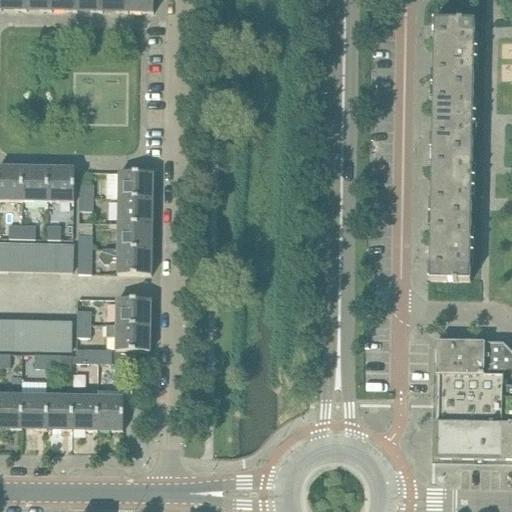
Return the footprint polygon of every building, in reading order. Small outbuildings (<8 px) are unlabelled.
[(0,0),(0,12),(26,13),(26,0),(0,0)] [(26,0),(26,13),(51,13),(51,0),(26,0)] [(51,0),(51,13),(77,14),(76,0),(51,0)] [(102,0),(76,0),(77,14),(102,14),(102,0)] [(127,0),(102,0),(102,14),(127,15),(127,0)] [(153,0),(127,0),(127,15),(153,15),(153,0)] [(431,88),(474,89),(475,24),(432,23),(432,39),(436,39),(436,74),(431,74),(431,88)] [(430,153),(472,154),(474,89),(431,88),(431,103),(435,103),(435,115),(435,138),(430,138),(430,153)] [(429,218),(471,219),(472,154),(430,153),(430,168),(434,168),(434,180),(433,202),(429,202),(429,218)] [(0,203),(23,204),(23,169),(0,169),(0,203)] [(23,204),(48,204),(48,170),(23,169),(23,204)] [(48,170),(48,204),(74,204),(74,170),(48,170)] [(119,200),(153,201),(153,175),(119,174),(119,200)] [(80,186),(79,199),(92,200),(93,187),(80,186)] [(79,199),(79,213),(92,213),(92,200),(79,199)] [(119,200),(118,226),(152,226),(153,201),(119,200)] [(427,283),(430,283),(470,284),(471,219),(429,218),(428,232),(433,232),(432,267),(428,267),(427,283)] [(118,226),(118,251),(152,252),(152,226),(118,226)] [(9,241),(22,241),(22,228),(9,228),(9,241)] [(35,228),(22,228),(22,241),(35,241),(35,228)] [(61,229),(47,229),(47,242),(60,242),(61,229)] [(79,235),(79,250),(92,250),(92,235),(79,235)] [(0,272),(8,273),(9,247),(0,246),(0,272)] [(22,247),(9,247),(8,273),(21,273),(22,247)] [(21,273),(34,273),(35,247),(22,247),(21,273)] [(47,247),(35,247),(34,273),(47,274),(47,247)] [(47,274),(60,274),(60,247),(47,247),(47,274)] [(73,248),(60,247),(60,274),(72,274),(73,248)] [(91,274),(92,250),(79,250),(78,274),(91,274)] [(152,252),(118,251),(104,251),(100,258),(99,260),(104,266),(109,266),(112,263),(117,263),(117,277),(151,278),(152,252)] [(115,301),(115,327),(150,328),(151,302),(115,301)] [(77,313),(77,327),(90,327),(90,314),(77,313)] [(18,325),(5,324),(5,351),(18,351),(18,325)] [(18,351),(31,351),(32,325),(18,325),(18,351)] [(45,325),(32,325),(31,351),(44,351),(45,325)] [(44,351),(58,352),(58,325),(45,325),(44,351)] [(71,326),(58,325),(58,352),(71,352),(71,326)] [(77,327),(77,340),(90,340),(90,327),(77,327)] [(150,328),(115,327),(106,327),(105,337),(115,337),(115,353),(150,354),(150,328)] [(437,345),(436,377),(483,377),(503,377),(503,375),(511,366),(511,355),(502,346),(437,345)] [(72,358),(72,365),(73,365),(85,365),(98,365),(98,352),(85,352),(76,352),(76,357),(76,358),(73,358),(72,358)] [(111,352),(98,352),(98,365),(111,365),(111,352)] [(10,356),(0,355),(0,368),(10,369),(10,356)] [(34,369),(47,369),(47,357),(35,356),(34,369)] [(61,357),(47,357),(47,369),(61,369),(61,357)] [(436,398),(502,399),(502,387),(503,387),(503,377),(483,377),(436,377),(436,398)] [(21,398),(21,432),(46,432),(46,398),(47,385),(22,384),(21,398)] [(501,461),(511,461),(511,387),(503,387),(502,387),(502,399),(501,461)] [(21,398),(0,397),(0,431),(21,432),(21,398)] [(72,398),(46,398),(46,432),(71,433),(72,398)] [(97,399),(72,398),(71,433),(97,433),(97,399)] [(436,398),(435,460),(501,461),(502,399),(436,398)] [(123,433),(123,401),(123,399),(97,399),(97,433),(123,433)]
